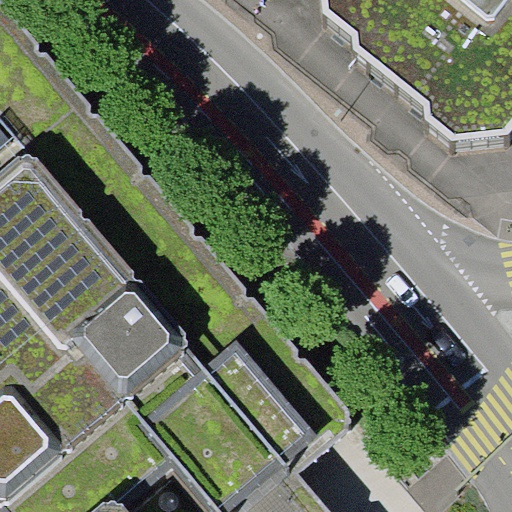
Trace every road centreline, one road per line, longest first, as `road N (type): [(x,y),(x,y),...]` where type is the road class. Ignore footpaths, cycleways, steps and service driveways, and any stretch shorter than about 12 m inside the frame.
road 1 (primary): [(131,0),(376,274)]
road 2 (primary): [(376,274),(511,431)]
road 3 (primary): [(511,275),(376,274)]
